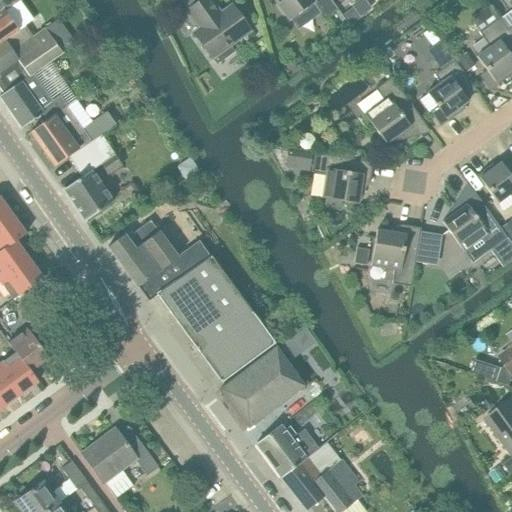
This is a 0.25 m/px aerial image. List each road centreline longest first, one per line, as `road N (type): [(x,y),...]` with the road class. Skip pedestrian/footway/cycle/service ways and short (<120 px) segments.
road 1 (tertiary): [(132,341),(78,245),(0,137)]
road 2 (tertiary): [(264,511),(132,341)]
road 3 (residential): [(0,450),(132,341)]
road 4 (residential): [(415,181),(511,110)]
